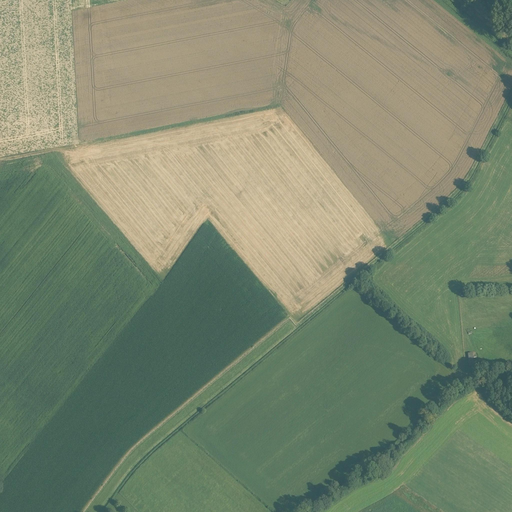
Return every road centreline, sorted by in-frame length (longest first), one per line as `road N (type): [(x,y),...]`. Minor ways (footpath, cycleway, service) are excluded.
road 1 (track): [(277,106),(0,160)]
road 2 (unclassified): [(307,511),(385,460),(462,383),(511,374)]
